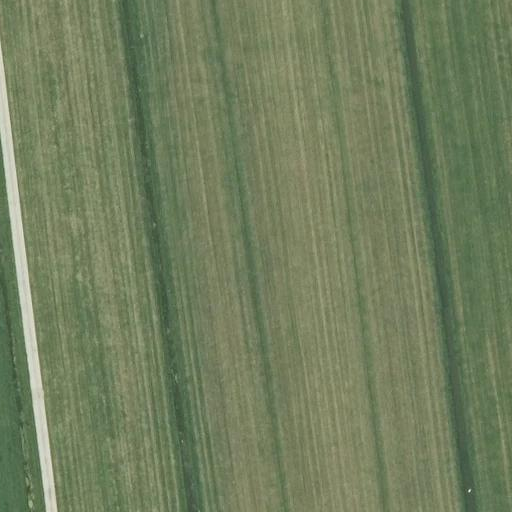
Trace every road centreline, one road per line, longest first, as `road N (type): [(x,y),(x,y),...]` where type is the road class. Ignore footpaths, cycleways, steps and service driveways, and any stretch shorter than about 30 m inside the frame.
road 1 (track): [(478,450),(418,0)]
road 2 (track): [(0,97),(50,511)]
